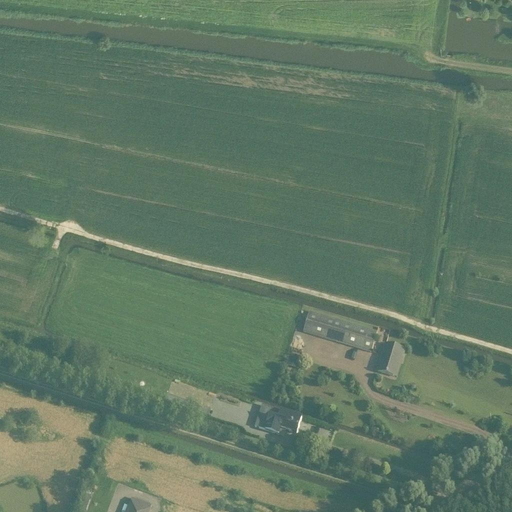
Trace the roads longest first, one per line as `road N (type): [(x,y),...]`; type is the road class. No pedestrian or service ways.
road 1 (track): [(511,356),(403,316),(0,208)]
road 2 (track): [(426,508),(0,372)]
road 3 (track): [(511,69),(425,53),(420,40),(437,0)]
